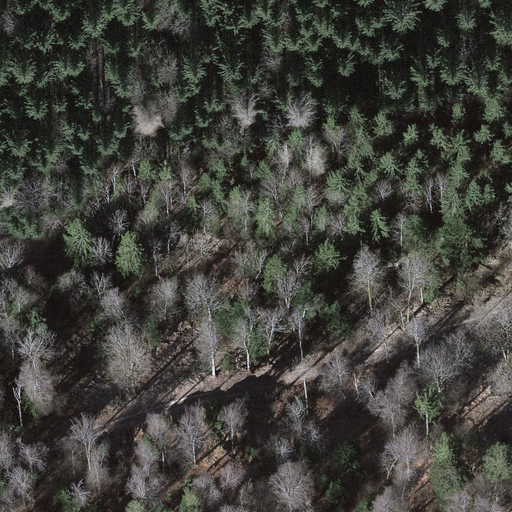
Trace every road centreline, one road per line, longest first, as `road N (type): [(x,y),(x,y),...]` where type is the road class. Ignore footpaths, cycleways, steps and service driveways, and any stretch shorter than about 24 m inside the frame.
road 1 (track): [(0,455),(511,309)]
road 2 (track): [(0,226),(382,269),(511,264)]
